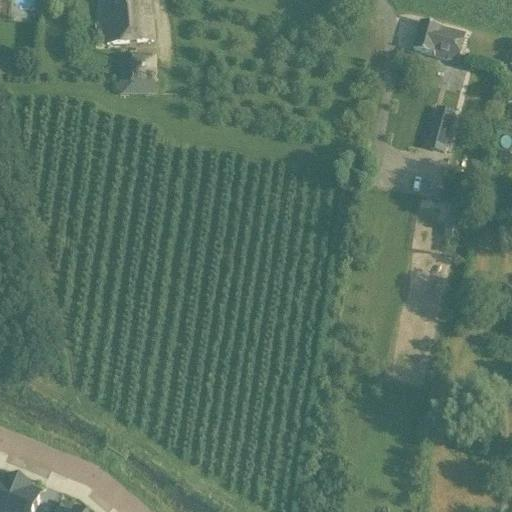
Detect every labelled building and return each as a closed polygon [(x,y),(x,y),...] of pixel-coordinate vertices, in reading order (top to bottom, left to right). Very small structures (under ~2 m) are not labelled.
[(102,0),(106,46),(119,45),(121,45),(142,44),(144,43),(154,42),(149,0),(102,0)] [(436,58),(459,65),(467,35),(442,28),(421,23),(413,53),(434,58),(434,59),(435,60),(436,58)] [(130,60),(130,62),(119,63),(119,97),(156,97),(155,87),(156,87),(157,86),(158,86),(158,85),(158,60),(157,59),(131,60),(130,60)] [(443,125),(433,123),(426,150),(443,154),(454,116),(446,114),(443,125)] [(451,203),(444,241),(456,244),(464,206),(451,203)] [(0,511),(10,511),(19,491),(7,486),(6,488),(0,485),(0,511)] [(19,491),(10,511),(35,511),(40,501),(30,497),(31,496),(19,491)]
